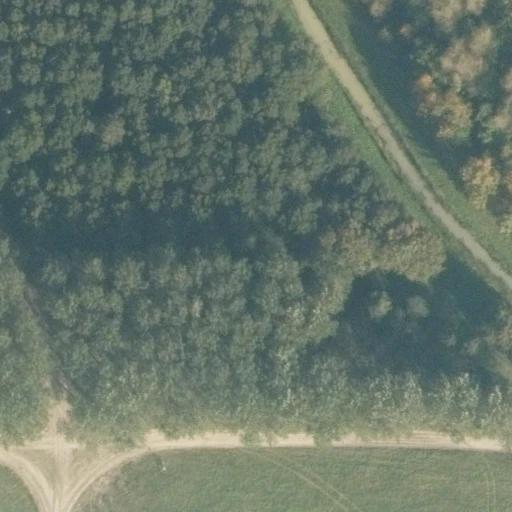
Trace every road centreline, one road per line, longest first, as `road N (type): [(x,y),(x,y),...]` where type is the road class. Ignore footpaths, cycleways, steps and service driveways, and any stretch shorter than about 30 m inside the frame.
road 1 (track): [(68,450),(511,443)]
road 2 (track): [(0,234),(37,309),(68,450)]
